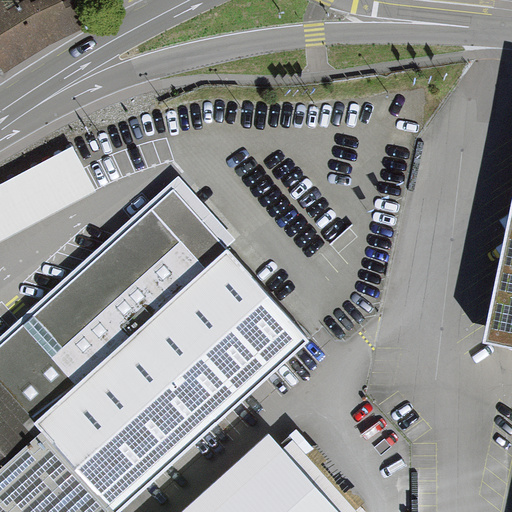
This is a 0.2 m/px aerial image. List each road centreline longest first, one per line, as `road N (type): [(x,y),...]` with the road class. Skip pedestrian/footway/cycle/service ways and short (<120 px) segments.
road 1 (tertiary): [(0,114),(192,55),(494,32)]
road 2 (unknown): [(465,281),(402,304),(327,390),(320,416),(342,441),(376,511)]
road 3 (primary): [(0,109),(185,0)]
road 4 (tertiary): [(494,32),(363,0)]
